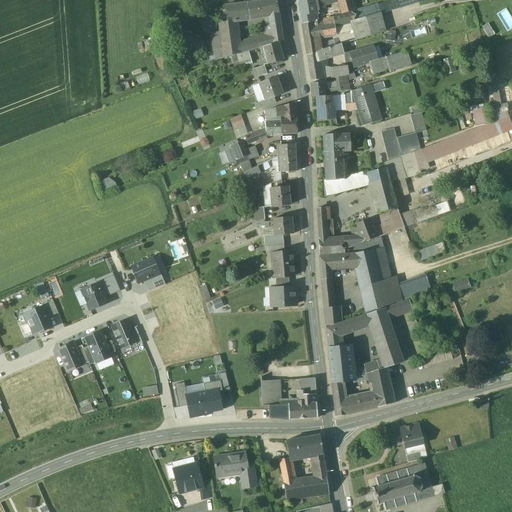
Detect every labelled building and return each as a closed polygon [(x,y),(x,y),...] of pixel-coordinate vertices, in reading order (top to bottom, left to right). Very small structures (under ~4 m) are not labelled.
[(276,0),(270,0),(247,3),(249,18),(269,14),(270,23),(279,21),(276,0)] [(307,0),(298,2),(302,23),(314,21),(313,14),(316,13),(315,6),(314,0),(307,0)] [(352,0),(339,0),(344,13),(356,9),(352,0)] [(397,0),(393,0),(377,5),(379,13),(380,13),(400,7),(397,0)] [(247,3),(227,6),(227,7),(229,22),(237,21),(237,20),(249,18),(247,3)] [(377,5),(365,8),(368,17),(379,13),(377,5)] [(227,7),(219,8),(221,23),(229,22),(227,7)] [(365,8),(352,12),(354,21),(368,17),(365,8)] [(352,12),(323,19),(323,21),(302,24),(302,25),(320,22),(322,36),(335,34),(335,27),(351,22),(354,21),(352,12)] [(354,21),(351,22),(356,40),(373,35),(385,31),(380,13),(379,13),(354,21)] [(221,23),(218,24),(222,52),(223,59),(237,54),(241,53),(240,44),(237,21),(229,22),(221,23)] [(270,23),(263,25),(265,36),(267,46),(279,42),(283,41),(279,21),(270,23)] [(320,22),(302,25),(304,39),(317,37),(319,37),(322,36),(320,22)] [(482,27),(489,37),(496,33),(489,22),(482,27)] [(265,36),(240,44),(241,53),(248,51),(262,47),(267,46),(265,36)] [(317,37),(304,39),(306,47),(315,46),(320,45),(320,40),(318,40),(317,37)] [(267,46),(262,47),(267,65),(283,60),(279,42),(267,46)] [(341,43),(316,51),(317,54),(323,53),(323,54),(342,49),(341,43)] [(315,46),(306,47),(307,55),(317,54),(316,51),(315,46)] [(373,47),(350,54),(354,67),(368,63),(377,60),(373,47)] [(241,53),(237,54),(241,66),(252,63),(248,51),(241,53)] [(377,60),(368,63),(372,75),(388,71),(389,73),(412,66),(408,51),(377,60)] [(323,53),(317,54),(307,55),(311,81),(323,79),(322,68),(325,67),(323,54),(323,53)] [(457,71),(453,57),(438,61),(442,75),(457,71)] [(264,66),(252,70),(255,79),(267,75),(264,66)] [(347,66),(332,69),(333,77),(348,75),(347,66)] [(346,76),(338,77),(340,88),(340,92),(344,91),(348,90),(346,76)] [(276,78),(260,83),(260,84),(266,100),(274,98),(282,95),(276,78)] [(383,81),(375,84),(377,90),(385,88),(383,81)] [(323,82),(310,84),(312,97),(316,97),(325,96),(324,90),(323,82)] [(260,84),(253,86),(259,103),(266,100),(260,84)] [(375,84),(369,86),(371,92),(377,90),(375,84)] [(369,86),(353,91),(364,125),(380,120),(371,92),(369,86)] [(344,95),(334,95),(334,96),(335,111),(345,111),(345,105),(344,95)] [(325,96),(316,97),(318,121),(335,120),(335,111),(334,96),(325,96)] [(259,103),(254,104),(256,110),(276,103),(274,98),(266,100),(259,103)] [(292,104),(274,109),(276,115),(286,114),(287,120),(296,120),(294,103),(292,104)] [(202,108),(193,111),(196,118),(204,115),(202,108)] [(274,109),(262,112),(264,122),(265,122),(265,121),(277,121),(276,115),(274,109)] [(423,149),(428,165),(511,131),(511,124),(506,110),(492,116),(494,122),(423,149)] [(421,113),(411,116),(415,128),(417,127),(418,133),(426,130),(421,113)] [(248,120),(236,124),(240,135),(252,131),(248,120)] [(287,120),(281,121),(281,134),(297,134),(296,120),(287,120)] [(277,121),(265,121),(265,122),(266,128),(266,135),(281,134),(281,121),(277,121)] [(266,128),(245,136),(249,145),(266,138),(266,135),(266,128)] [(402,157),(394,129),(382,132),(389,161),(402,157)] [(350,133),(322,135),(324,153),(342,152),(342,153),(351,152),(350,133)] [(416,133),(397,138),(400,151),(419,146),(416,133)] [(204,135),(198,137),(204,151),(210,148),(204,135)] [(242,142),(231,146),(236,160),(247,156),(242,142)] [(295,145),(279,145),(280,157),(295,156),(295,150),(296,150),(296,146),(295,146),(295,145)] [(428,165),(423,149),(405,155),(411,176),(420,174),(419,172),(429,169),(428,165)] [(342,152),(324,153),(326,180),(344,179),(342,153),(342,152)] [(389,161),(384,163),(385,167),(389,182),(411,176),(405,155),(402,157),(389,161)] [(295,156),(280,157),(281,172),(281,173),(296,172),(295,156)] [(385,167),(368,173),(379,213),(397,208),(389,182),(385,167)] [(256,168),(244,173),(247,179),(258,173),(256,168)] [(102,180),(105,190),(117,186),(114,177),(102,180)] [(264,187),(261,180),(250,185),(253,192),(263,188),(264,187)] [(281,180),(270,184),(271,189),(282,188),(281,180)] [(264,187),(263,188),(265,208),(273,207),(271,189),(270,184),(264,187)] [(250,185),(241,188),(244,195),(253,192),(250,185)] [(282,188),(271,189),(273,207),(290,205),(288,187),(282,188)] [(381,225),(373,228),(376,238),(449,211),(446,202),(422,210),(422,209),(414,212),(413,210),(399,215),(397,208),(379,213),(381,225)] [(263,207),(251,209),(253,227),(266,226),(265,222),(263,207)] [(325,208),(317,208),(319,240),(328,240),(325,208)] [(292,217),(273,219),(274,221),(274,227),(275,235),(275,236),(284,235),(294,234),(292,217)] [(370,220),(355,225),(357,229),(353,231),(353,233),(354,237),(343,238),(343,239),(344,239),(345,249),(376,238),(373,228),(370,220)] [(275,235),(265,237),(265,247),(285,245),(284,235),(275,236),(275,235)] [(343,239),(328,240),(319,240),(318,241),(319,255),(345,253),(345,249),(344,239),(343,239)] [(285,245),(265,247),(266,254),(273,254),(272,253),(285,252),(285,245)] [(417,252),(421,262),(439,255),(435,245),(417,252)] [(372,249),(352,253),(355,266),(357,273),(377,266),(373,251),(372,249)] [(382,249),(373,251),(377,266),(381,282),(390,279),(382,249)] [(285,252),(272,253),(273,254),(275,278),(278,278),(290,277),(295,276),(293,252),(285,252)] [(352,253),(343,254),(344,268),(355,266),(352,253)] [(343,254),(320,256),(321,270),(331,269),(344,268),(343,254)] [(133,267),(139,283),(144,281),(159,275),(152,259),(133,267)] [(377,266),(357,273),(359,283),(361,289),(374,285),(381,282),(377,266)] [(331,269),(321,270),(324,300),(334,299),(333,293),(331,269)] [(144,281),(149,292),(165,285),(161,274),(159,275),(144,281)] [(98,282),(98,283),(105,298),(121,291),(114,275),(98,282)] [(381,282),(374,285),(382,307),(382,309),(383,308),(409,299),(432,291),(426,275),(398,285),(397,277),(390,279),(381,282)] [(290,277),(278,278),(278,289),(290,288),(290,277)] [(468,281),(453,286),(455,292),(470,287),(468,281)] [(87,304),(90,310),(107,303),(105,298),(98,283),(82,290),(85,297),(84,297),(87,304)] [(359,283),(333,293),(334,299),(339,297),(361,289),(359,283)] [(374,285),(361,289),(367,306),(369,312),(382,307),(374,285)] [(278,289),(277,289),(272,289),(273,306),(297,305),(296,288),(290,288),(278,289)] [(334,299),(324,300),(326,326),(341,321),(339,297),(334,299)] [(409,299),(383,308),(401,363),(415,359),(402,315),(413,312),(409,299)] [(42,305),(43,307),(47,318),(58,314),(53,300),(42,305)] [(367,306),(360,308),(362,314),(369,312),(367,306)] [(43,307),(24,314),(28,323),(29,323),(34,335),(51,328),(47,318),(43,307)] [(382,309),(366,314),(370,327),(382,360),(384,368),(386,368),(401,363),(383,308),(382,309)] [(366,314),(325,328),(327,347),(340,346),(339,337),(370,327),(366,314)] [(122,349),(136,342),(130,329),(127,320),(112,326),(122,349)] [(136,327),(130,329),(136,342),(138,346),(143,344),(136,327)] [(106,344),(101,332),(85,338),(89,347),(96,363),(96,364),(112,357),(111,355),(106,344)] [(111,341),(106,344),(111,355),(116,352),(111,341)] [(58,350),(68,372),(82,365),(75,349),(73,343),(58,350)] [(75,349),(82,365),(89,363),(83,349),(81,346),(75,349)] [(340,346),(327,347),(331,384),(344,383),(353,382),(352,375),(349,346),(340,346)] [(89,347),(83,349),(89,363),(90,365),(96,363),(89,347)] [(438,352),(421,357),(424,368),(441,363),(441,362),(438,352)] [(382,360),(363,366),(364,367),(365,372),(366,374),(369,373),(384,368),(382,360)] [(384,368),(369,373),(370,377),(373,394),(374,394),(377,408),(393,404),(394,404),(386,368),(384,368)] [(357,374),(352,375),(353,382),(370,377),(369,373),(366,374),(365,372),(357,374)] [(221,382),(223,392),(230,390),(226,374),(220,376),(221,382)] [(314,379),(302,380),(304,391),(304,395),(316,394),(314,379)] [(278,381),(261,382),(262,407),(269,406),(280,406),(278,381)] [(221,382),(204,385),(205,393),(218,390),(222,410),(226,409),(223,392),(221,382)] [(344,383),(331,384),(334,402),(346,399),(344,383)] [(176,386),(180,408),(189,406),(187,396),(185,384),(176,386)] [(142,390),(143,397),(158,394),(156,387),(142,390)] [(205,393),(187,396),(189,406),(191,416),(222,410),(218,390),(205,393)] [(303,400),(298,401),(299,404),(288,404),(289,420),(318,418),(316,394),(304,395),(304,391),(303,391),(303,400)] [(346,399),(334,402),(336,417),(347,415),(348,415),(361,412),(362,412),(362,411),(376,408),(376,409),(377,408),(374,394),(373,394),(346,399)] [(288,404),(280,406),(269,406),(269,418),(289,420),(288,404)] [(418,424),(399,429),(404,448),(423,443),(418,424)] [(319,435),(287,441),(289,455),(289,458),(290,458),(313,455),(322,453),(319,435)] [(453,437),(445,440),(449,452),(457,449),(453,437)] [(420,452),(406,455),(408,463),(422,459),(420,452)] [(322,453),(313,455),(317,479),(326,477),(322,453)] [(246,454),(235,456),(235,454),(214,458),(216,471),(217,471),(218,477),(241,473),(243,488),(257,486),(253,464),(248,465),(246,454)] [(286,455),(279,456),(284,484),(294,482),(290,458),(289,458),(289,455),(286,455)] [(197,464),(174,470),(176,478),(180,494),(200,489),(203,488),(201,481),(197,464)] [(424,464),(375,478),(377,486),(377,485),(379,485),(379,487),(388,484),(387,482),(389,482),(389,483),(398,481),(398,479),(399,479),(399,480),(408,478),(408,476),(409,476),(409,477),(413,476),(413,475),(415,475),(415,476),(418,478),(419,477),(420,478),(419,479),(421,487),(422,487),(422,488),(421,488),(419,491),(419,492),(404,496),(404,498),(403,498),(403,497),(394,499),(394,501),(393,501),(393,500),(384,502),(384,504),(383,504),(382,504),(384,511),(434,496),(431,487),(424,464)] [(173,465),(167,467),(170,479),(176,478),(174,470),(173,465)] [(408,478),(399,480),(399,479),(398,479),(398,481),(389,483),(389,482),(387,482),(388,484),(379,487),(379,485),(377,485),(378,487),(374,488),(372,487),(371,488),(373,489),(374,492),(373,493),(375,500),(376,500),(377,503),(376,505),(377,506),(378,504),(382,503),(383,504),(384,504),(384,502),(393,500),(393,501),(394,501),(394,499),(403,497),(403,498),(404,498),(404,496),(419,492),(419,491),(421,488),(422,488),(422,487),(421,487),(419,479),(420,478),(419,477),(418,478),(415,476),(415,475),(413,475),(413,476),(409,477),(409,476),(408,476),(408,478)] [(294,482),(284,484),(287,501),(329,494),(326,477),(317,479),(294,482)] [(213,497),(210,480),(201,481),(203,488),(200,489),(202,501),(213,497)] [(442,484),(431,487),(434,496),(444,493),(442,484)]
